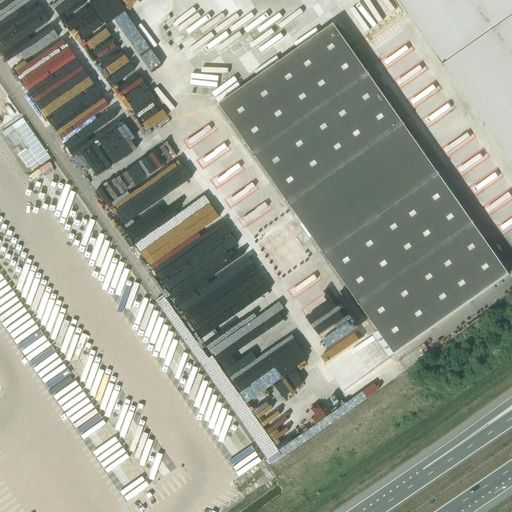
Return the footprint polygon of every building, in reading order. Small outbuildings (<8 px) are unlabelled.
[(0,0),(0,21),(26,5),(22,0),(0,0)] [(511,0),(396,0),(511,165),(511,0)] [(219,105),(225,114),(394,355),(509,275),(502,264),(450,191),(334,25),(219,105)] [(61,146),(69,159),(96,142),(98,142),(97,137),(111,128),(110,118),(109,118),(106,118),(82,133),(79,128),(67,129),(67,125),(90,110),(89,101),(100,94),(86,73),(87,75),(75,57),(59,68),(56,63),(51,63),(20,83),(20,87),(62,152),(61,146)] [(77,165),(84,174),(91,168),(84,159),(77,165)]
